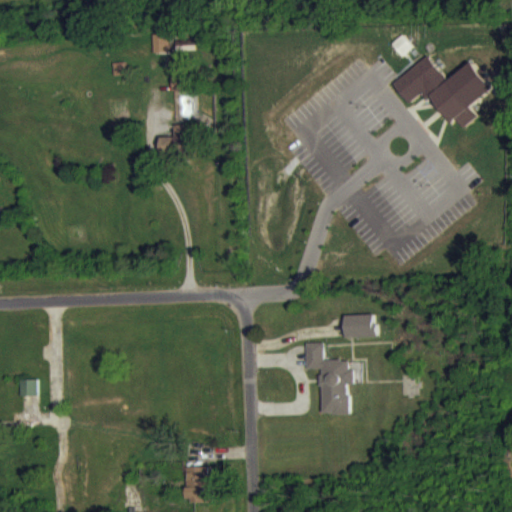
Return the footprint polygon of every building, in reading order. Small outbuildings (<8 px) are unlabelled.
[(155,45),(156,64),(172,63),(171,44),(155,45)] [(404,66),(415,58),(405,45),(394,53),(404,66)] [(178,62),(199,61),(198,49),(178,50),(178,62)] [(396,94),(412,114),(429,101),(454,134),(459,129),(466,138),(480,127),(431,66),(396,94)] [(115,73),(116,86),(127,85),(126,72),(115,73)] [(196,85),(176,84),(175,101),(195,102),(196,85)] [(177,147),(164,147),(165,165),(195,164),(195,135),(177,135),(177,147)] [(348,325),(348,348),(379,347),(378,324),(348,325)] [(324,425),(352,425),(351,395),(363,394),(363,381),(351,381),(351,370),(326,370),(326,353),(309,353),(309,379),(324,379),(324,425)] [(22,390),(23,406),(40,406),(40,389),(22,390)] [(188,478),(188,511),(212,511),(212,477),(188,478)]
